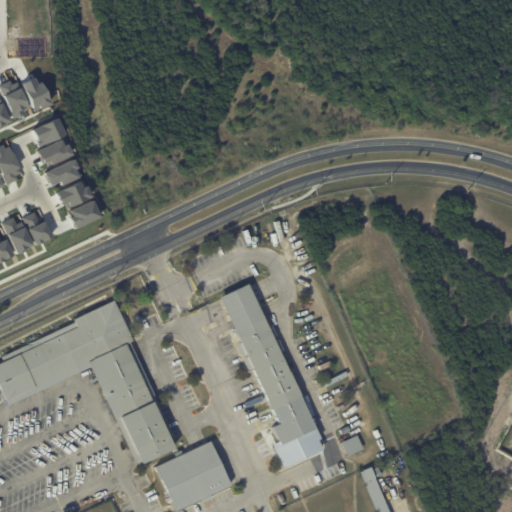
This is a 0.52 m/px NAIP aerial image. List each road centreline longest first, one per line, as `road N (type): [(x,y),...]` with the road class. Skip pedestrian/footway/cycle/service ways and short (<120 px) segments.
road 1 (tertiary): [(511,164),(430,145),(328,151),(258,175),(0,296)]
road 2 (tertiary): [(0,320),(302,181),(395,167),(511,187)]
